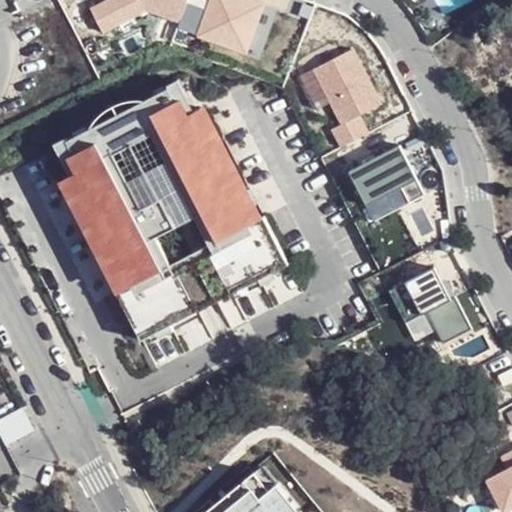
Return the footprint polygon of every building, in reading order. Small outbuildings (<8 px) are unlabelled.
[(186,1),(186,0),(100,0),(90,6),(102,29),(145,10),(179,21),(186,1)] [(179,21),(177,27),(245,51),(262,4),(250,0),(210,0),(207,9),(186,1),(179,21)] [(210,0),(208,0),(186,0),(186,1),(207,9),(210,0)] [(333,129),(343,147),(370,133),(360,115),(383,104),(354,49),(315,69),(343,124),(333,129)] [(170,88),(69,140),(75,154),(70,156),(78,172),(85,186),(79,189),(93,218),(100,214),(113,241),(107,244),(115,260),(122,273),(117,276),(124,289),(119,292),(143,340),(158,333),(155,327),(170,320),(183,313),(180,306),(213,289),(217,296),(231,289),(227,282),(242,275),(245,281),(258,274),(273,267),(276,272),(290,265),(265,216),(260,218),(253,206),(248,208),(241,195),(233,179),(226,182),(212,155),(219,153),(204,125),(198,128),(191,114),(182,98),(177,101),(170,88)] [(191,114),(198,128),(204,125),(210,122),(202,108),(191,114)] [(427,195),(401,145),(351,171),(369,205),(403,187),(411,203),(427,195)] [(212,155),(226,182),(233,179),(238,177),(224,150),(219,153),(212,155)] [(78,172),(66,178),(74,192),(79,189),(85,186),(78,172)] [(253,206),(258,203),(251,189),(241,195),(248,208),(253,206)] [(100,214),(93,218),(88,220),(102,247),(107,244),(113,241),(100,214)] [(115,260),(105,265),(112,279),(117,276),(122,273),(115,260)] [(264,285),(278,278),(276,272),(273,267),(258,274),(264,285)] [(436,267),(391,290),(407,323),(429,312),(445,343),(474,329),(457,296),(452,298),(436,267)] [(242,275),(227,282),(231,289),(233,294),(248,286),(242,275)] [(183,313),(186,318),(219,301),(217,296),(213,289),(180,306),(183,313)] [(155,327),(161,338),(176,331),(170,320),(155,327)] [(511,369),(500,376),(505,385),(511,381),(511,369)] [(505,466),(485,476),(503,511),(511,506),(511,447),(499,455),(505,466)] [(303,511),(277,479),(269,484),(255,467),(198,511),(303,511)]
